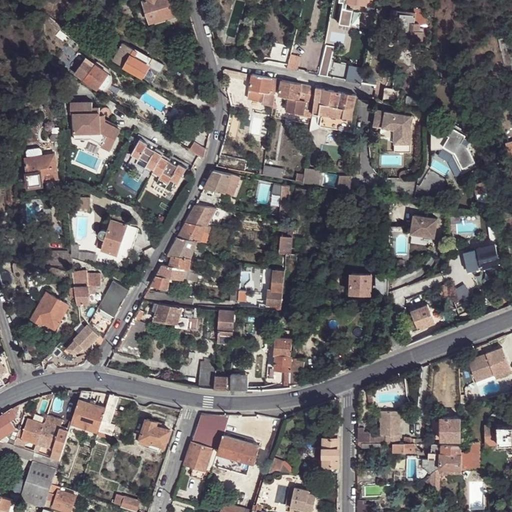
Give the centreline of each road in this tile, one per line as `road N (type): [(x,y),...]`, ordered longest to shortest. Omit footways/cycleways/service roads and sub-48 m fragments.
road 1 (residential): [(211,62),(221,110),(208,166),(89,378)]
road 2 (residential): [(511,319),(350,381)]
road 3 (residential): [(350,381),(299,399),(192,401)]
road 4 (residential): [(364,90),(211,62)]
road 5 (residential): [(349,511),(350,381)]
